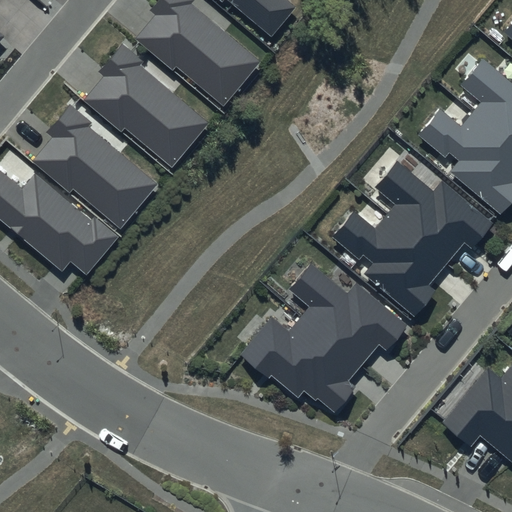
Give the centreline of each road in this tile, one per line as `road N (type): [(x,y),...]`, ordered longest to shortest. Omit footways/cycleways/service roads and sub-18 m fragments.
road 1 (residential): [(14,330),(152,425),(281,476)]
road 2 (residential): [(511,271),(327,494)]
road 3 (residential): [(0,101),(87,0)]
